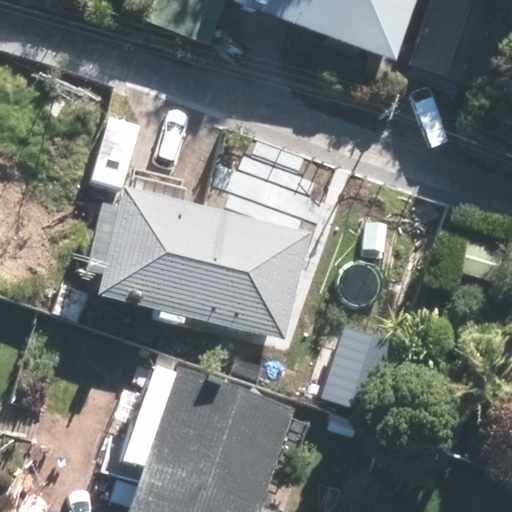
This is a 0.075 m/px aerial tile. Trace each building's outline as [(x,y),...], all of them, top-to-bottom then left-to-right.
[(220,0),(159,0),(152,21),(205,40),(220,0)] [(245,0),(389,52),(407,0),(245,0)] [(504,0),(436,0),(417,61),(479,81),(504,0)] [(305,239),(127,196),(104,292),(282,335),(305,239)] [(250,511),(284,412),(182,378),(137,511),(250,511)]
